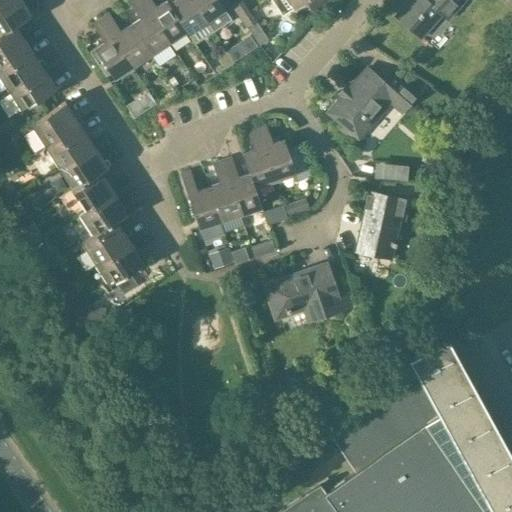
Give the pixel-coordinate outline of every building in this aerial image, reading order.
[(0,31),(1,31),(2,32),(14,24),(15,25),(30,15),(20,0),(4,0),(0,3),(0,31)] [(151,55),(168,43),(140,0),(129,0),(129,1),(141,19),(131,25),(151,55)] [(152,0),(140,0),(168,43),(186,31),(169,4),(167,1),(157,7),(152,0)] [(174,0),(169,4),(186,31),(188,34),(206,22),(191,0),(174,0)] [(232,20),(225,10),(218,0),(191,0),(206,22),(207,22),(213,32),(232,20)] [(271,0),(282,16),(294,8),(294,9),(307,0),(271,0)] [(408,0),(393,17),(420,40),(441,15),(447,20),(464,0),(470,0),(472,1),(473,0),(408,0)] [(232,7),(239,18),(249,12),(242,1),(232,7)] [(247,29),(248,28),(256,22),(249,12),(239,18),(247,29)] [(132,67),(151,55),(131,25),(121,32),(109,14),(101,19),(132,67)] [(114,79),(132,67),(101,19),(92,25),(104,43),(94,49),(114,79)] [(0,63),(28,45),(15,25),(14,24),(2,32),(1,31),(0,31),(0,63)] [(0,63),(0,64),(0,65),(5,72),(0,74),(0,79),(7,90),(14,86),(13,85),(42,66),(28,45),(0,63)] [(56,88),(42,66),(13,85),(14,86),(18,92),(12,96),(21,111),(56,88)] [(383,82),(367,68),(328,112),(343,125),(344,133),(355,142),(374,120),(370,117),(389,95),(405,109),(418,93),(393,71),(383,82)] [(135,101),(127,107),(134,118),(146,110),(155,104),(149,94),(148,93),(135,101)] [(43,147),(51,142),(50,141),(79,123),(65,101),(36,120),(42,129),(35,133),(43,147)] [(57,168),(65,163),(64,162),(93,144),(79,123),(50,141),(51,142),(55,149),(48,153),(57,168)] [(274,181),(293,174),(296,181),(311,176),(306,161),(304,162),(298,145),(287,149),(284,139),(273,143),(266,123),(256,126),(274,181)] [(255,187),(274,181),(256,126),(247,130),(253,149),(242,153),(248,169),(255,187)] [(62,175),(70,187),(76,183),(78,184),(99,170),(107,166),(93,144),(64,162),(65,163),(69,171),(62,175)] [(262,207),(255,187),(248,169),(238,172),(233,156),(222,160),(240,215),(262,207)] [(219,222),(240,215),(222,160),(212,163),(218,179),(207,183),(219,222)] [(75,196),(83,209),(113,191),(99,170),(78,184),(76,183),(70,187),(69,188),(75,196)] [(190,171),(180,174),(199,228),(219,222),(207,183),(196,187),(190,171)] [(83,209),(84,210),(88,218),(82,222),(91,235),(97,230),(98,231),(116,220),(116,221),(128,214),(113,191),(83,209)] [(404,221),(408,199),(367,191),(354,252),(390,259),(399,220),(404,221)] [(305,198),(283,206),(288,220),(310,212),(305,198)] [(265,221),(282,220),(280,206),(263,208),(265,221)] [(94,265),(101,260),(100,259),(129,241),(116,221),(116,220),(98,231),(97,230),(91,235),(86,238),(92,247),(86,250),(94,265)] [(143,263),(129,241),(100,259),(101,260),(106,267),(99,272),(108,286),(115,281),(129,272),(143,263)] [(308,321),(351,306),(345,290),(336,293),(326,264),(264,285),(275,318),(304,308),(308,321)] [(129,272),(115,281),(122,293),(136,283),(129,272)] [(484,410),(445,339),(408,360),(417,377),(331,436),(353,471),(324,492),(319,484),(279,511),(511,511),(511,498),(470,421),(484,410)]
